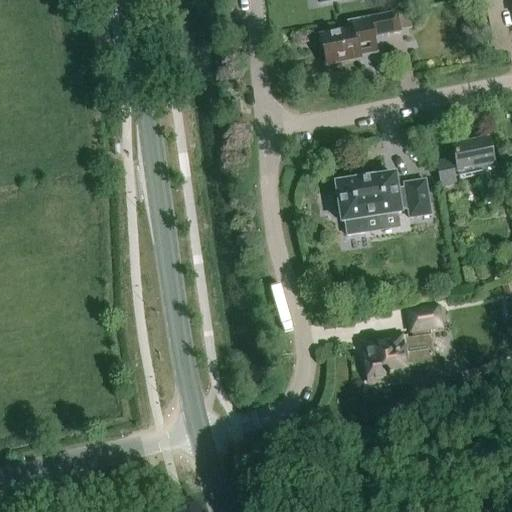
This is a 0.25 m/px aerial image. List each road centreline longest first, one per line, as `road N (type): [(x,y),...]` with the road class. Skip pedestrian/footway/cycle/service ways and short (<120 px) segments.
road 1 (secondary): [(198,434),(134,0)]
road 2 (unclassified): [(236,425),(280,414),(305,374),(271,223),(266,131)]
road 3 (unclassified): [(266,131),(511,83)]
road 4 (unclassified): [(0,479),(198,434)]
road 5 (unclassified): [(266,131),(253,0)]
